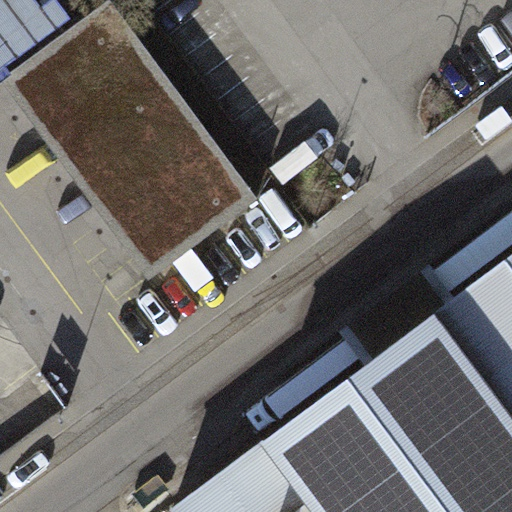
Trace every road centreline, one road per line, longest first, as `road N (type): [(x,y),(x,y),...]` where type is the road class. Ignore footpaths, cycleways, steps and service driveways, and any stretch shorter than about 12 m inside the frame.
road 1 (unclassified): [(38,511),(511,160)]
road 2 (unknown): [(139,437),(0,217)]
road 3 (unknown): [(472,189),(350,0)]
